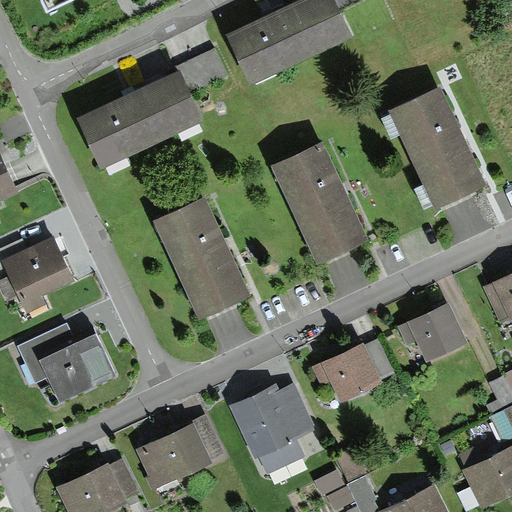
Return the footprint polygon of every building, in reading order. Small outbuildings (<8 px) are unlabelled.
[(302,0),(228,35),(250,84),(352,36),(339,11),(334,0),(302,0)] [(334,0),(339,11),(362,0),(334,0)] [(179,72),(190,94),(228,76),(215,48),(177,66),(179,72)] [(78,118),(101,167),(202,120),(190,94),(179,72),(78,118)] [(437,85),(385,109),(429,204),(481,180),(437,85)] [(322,139),(270,163),(314,259),(366,235),(322,139)] [(0,154),(0,203),(18,195),(0,154)] [(207,198),(155,222),(199,317),(251,294),(207,198)] [(3,261),(28,249),(23,237),(0,248),(0,268),(5,266),(3,261)] [(28,249),(3,261),(5,266),(9,275),(0,279),(0,284),(5,295),(11,298),(18,295),(27,313),(48,303),(44,294),(74,280),(54,237),(28,249)] [(511,273),(483,287),(501,323),(509,319),(511,323),(511,322),(511,273)] [(449,301),(398,326),(408,346),(417,342),(427,362),(468,342),(449,301)] [(39,359),(76,341),(67,323),(19,346),(36,382),(48,377),(39,359)] [(116,374),(95,332),(76,341),(39,359),(48,377),(60,401),(116,374)] [(364,346),(381,379),(396,372),(379,338),(364,346)] [(363,344),(315,367),(323,383),(331,379),(342,402),(382,383),(381,379),(364,346),(363,344)] [(511,371),(489,384),(497,400),(486,406),(492,417),(511,407),(511,371)] [(274,386),(231,407),(256,457),(259,456),(267,472),(305,454),(297,439),(315,430),(293,386),(278,393),(274,386)] [(511,407),(492,417),(504,441),(511,437),(511,407)] [(194,422),(211,459),(224,453),(206,415),(193,420),(194,422)] [(194,422),(137,449),(155,489),(213,462),(211,459),(194,422)] [(467,470),(464,471),(482,508),(511,492),(511,447),(489,458),(482,444),(460,454),(467,470)] [(123,460),(109,466),(125,498),(138,492),(123,460)] [(108,463),(57,488),(68,511),(109,511),(127,503),(125,498),(109,466),(108,463)] [(327,495),(345,486),(337,471),(315,482),(322,497),(327,495)] [(381,511),(375,499),(378,498),(367,475),(348,484),(357,500),(359,505),(362,511),(381,511)] [(357,500),(348,484),(345,486),(327,495),(336,511),(357,500)] [(382,511),(448,511),(435,485),(382,511)]
